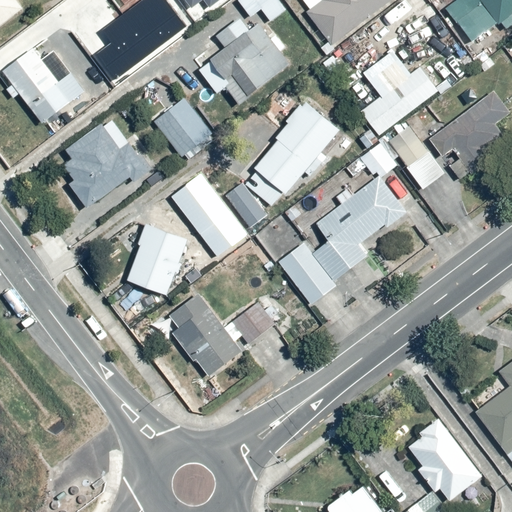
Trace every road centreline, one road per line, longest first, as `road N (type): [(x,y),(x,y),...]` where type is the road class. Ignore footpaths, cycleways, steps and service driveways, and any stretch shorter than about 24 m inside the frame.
road 1 (residential): [(224,461),(511,247)]
road 2 (residential): [(165,455),(0,243)]
